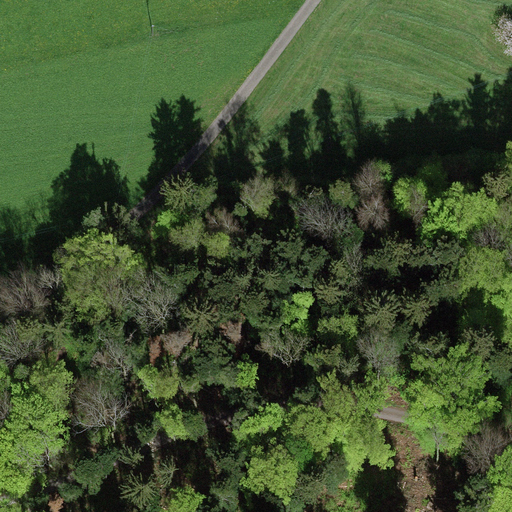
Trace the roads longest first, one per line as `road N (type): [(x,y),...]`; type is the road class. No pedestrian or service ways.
road 1 (track): [(0,503),(201,424),(282,405),(333,403),(404,415),(511,461)]
road 2 (track): [(313,0),(104,253),(0,332)]
